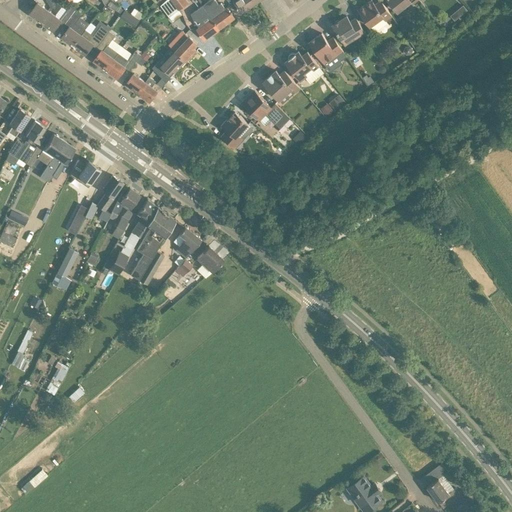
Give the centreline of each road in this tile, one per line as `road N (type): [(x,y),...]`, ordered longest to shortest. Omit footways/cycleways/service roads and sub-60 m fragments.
road 1 (tertiary): [(511,493),(384,347),(316,293)]
road 2 (unclassified): [(432,511),(301,334),(302,310),(316,293)]
road 3 (track): [(278,264),(511,138)]
road 4 (tertiary): [(316,293),(125,151)]
road 5 (residential): [(152,122),(316,0)]
road 6 (residential): [(152,122),(0,9)]
road 7 (tertiary): [(125,151),(0,62)]
